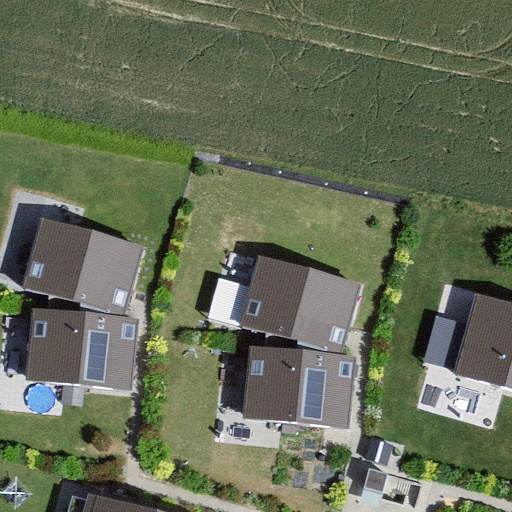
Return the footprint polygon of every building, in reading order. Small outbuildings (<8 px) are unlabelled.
[(121,384),(117,316),(128,232),(46,223),(31,313),(33,386),(121,384)] [(334,430),(338,362),(354,272),(261,256),(246,346),(240,421),(334,430)] [(511,305),(484,298),(462,379),(511,392),(511,305)] [(442,303),(430,358),(462,365),(473,310),(442,303)] [(143,511),(81,491),(75,511),(143,511)]
